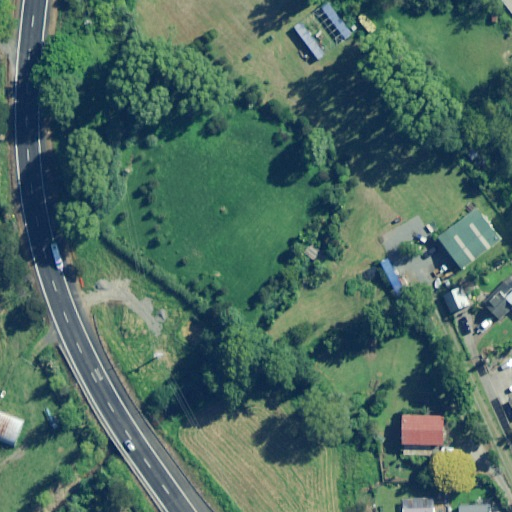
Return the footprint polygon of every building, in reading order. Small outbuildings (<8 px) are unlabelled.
[(463,270),(503,240),(478,208),(438,238),(463,270)] [(511,291),(506,297),(499,290),(473,317),(481,325),(490,316),(497,323),(511,309),(511,310),(511,268),(506,274),(511,279),(511,291)] [(452,313),(470,304),(461,286),(443,295),(452,313)] [(352,408),(361,400),(349,387),(340,396),(352,408)] [(0,439),(14,445),(23,422),(0,412),(0,439)] [(445,416),(399,415),(398,444),(403,444),(403,454),(431,455),(431,445),(444,445),(445,416)] [(403,499),(403,511),(434,511),(434,498),(403,499)]
